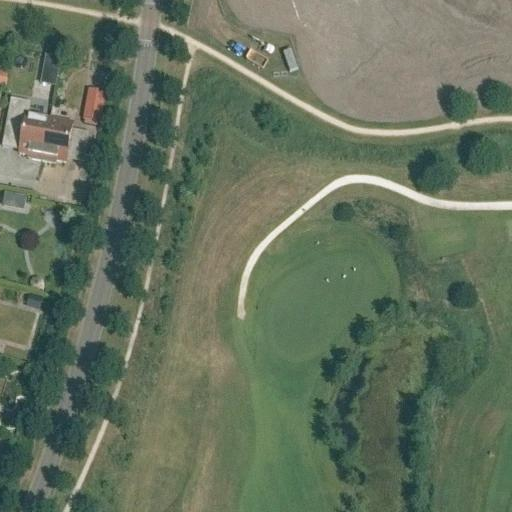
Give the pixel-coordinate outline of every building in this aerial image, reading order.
[(8,76),(0,74),(0,87),(6,89),(8,76)] [(28,117),(30,106),(12,102),(4,146),(21,149),(20,157),(29,158),(28,161),(42,164),(50,121),(28,117)] [(103,109),(88,106),(85,122),(100,125),(103,109)] [(72,133),(73,126),(50,121),(42,164),(56,167),(57,163),(66,165),(67,158),(85,161),(89,136),(72,133)] [(83,188),(93,189),(96,169),(86,168),(83,188)] [(40,281),(39,280),(38,280),(36,280),(35,281),(34,281),(33,282),(32,283),(32,284),(31,285),(31,286),(31,287),(31,288),(31,289),(32,291),(32,292),(33,292),(34,293),(35,294),(36,294),(38,294),(39,294),(40,294),(41,293),(42,292),(43,292),(44,291),(44,289),(44,288),(44,287),(44,286),(44,285),(44,284),(43,283),(42,282),(41,281),(40,281)] [(39,314),(43,300),(31,297),(27,311),(39,314)]
